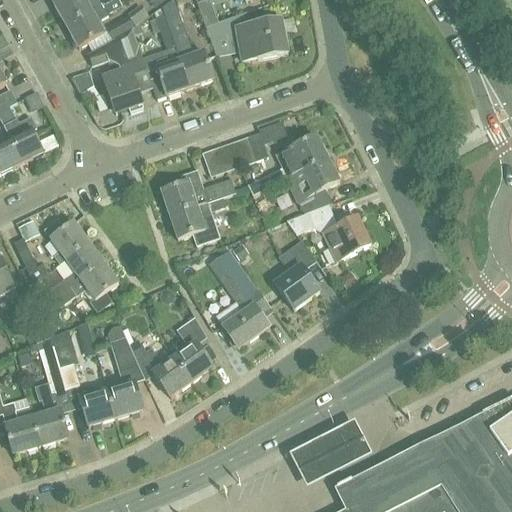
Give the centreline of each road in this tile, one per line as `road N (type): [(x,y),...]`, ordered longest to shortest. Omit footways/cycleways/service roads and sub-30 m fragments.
road 1 (residential): [(0,509),(171,446),(406,286),(423,266),(421,239),(344,80)]
road 2 (tertiary): [(109,511),(222,466),(353,394),(443,339),(511,278)]
road 3 (residential): [(98,168),(344,80)]
road 4 (residential): [(98,168),(3,0)]
road 5 (secondary): [(511,132),(433,0)]
